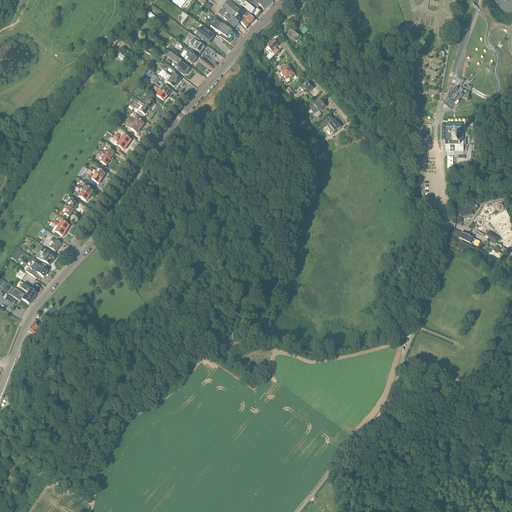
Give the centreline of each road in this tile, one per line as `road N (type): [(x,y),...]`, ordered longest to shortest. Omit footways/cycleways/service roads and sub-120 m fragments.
road 1 (unclassified): [(297,511),(385,406),(433,283),(446,224),(435,139)]
road 2 (track): [(359,133),(406,191),(419,256),(407,339)]
road 3 (residential): [(187,109),(179,102),(121,175),(75,244),(83,253)]
road 4 (tertiary): [(83,253),(187,109)]
road 5 (tertiary): [(0,388),(30,315),(83,253)]
road 6 (tertiary): [(187,109),(291,0)]
